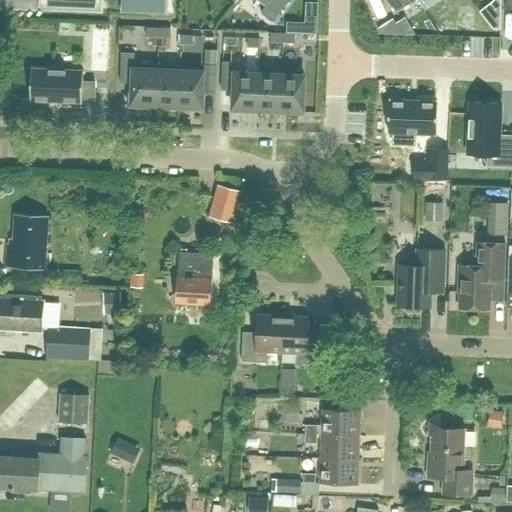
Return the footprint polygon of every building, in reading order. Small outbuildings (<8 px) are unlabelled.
[(259,0),(266,4),(261,12),(273,21),(288,0),(259,0)] [(146,27),(146,36),(158,37),(158,27),(146,27)] [(170,28),(158,27),(158,37),(170,37),(170,28)] [(283,33),(271,32),(270,41),(282,42),(283,33)] [(295,33),(283,33),(282,42),(294,42),(295,33)] [(193,35),(181,34),(181,43),(193,44),(193,35)] [(247,37),(247,46),(259,47),(260,38),(247,37)] [(134,52),(121,52),(120,82),(133,83),(132,104),(155,105),(157,69),(134,68),(134,52)] [(157,69),(155,105),(178,106),(180,70),(180,65),(157,64),(157,69)] [(216,64),(204,64),(203,92),(215,92),(216,64)] [(33,68),(32,100),(84,102),(84,98),(96,98),(97,82),(85,81),(85,70),(33,68)] [(203,71),(180,70),(178,106),(202,107),(203,71)] [(233,108),(256,109),(258,73),(234,72),(233,108)] [(258,73),(256,109),(279,110),(281,74),(258,73)] [(304,75),(281,74),(279,110),(303,111),(304,75)] [(389,99),(388,132),(392,132),(416,133),(436,134),(437,100),(389,99)] [(469,101),(468,153),(488,154),(487,166),(511,166),(511,133),(500,134),(501,103),(469,101)] [(253,112),(254,131),(284,130),(283,110),(253,112)] [(414,160),(413,179),(447,180),(448,148),(429,148),(428,161),(414,160)] [(239,193),(217,186),(208,218),(230,224),(239,193)] [(463,216),(463,195),(451,195),(451,200),(435,200),(435,221),(450,221),(450,216),(463,216)] [(393,210),(373,207),(371,222),(391,224),(393,210)] [(8,243),(6,266),(45,268),(49,215),(15,213),(13,238),(10,238),(10,243),(8,243)] [(460,291),(459,308),(489,309),(490,280),(504,281),(505,242),(477,241),(477,265),(459,264),(458,291),(460,291)] [(444,276),(445,249),(417,248),(417,265),(400,264),(399,305),(406,305),(406,307),(409,310),(419,311),(422,308),(422,306),(429,306),(430,275),(444,276)] [(180,252),(177,301),(211,303),(214,254),(180,252)] [(81,284),(81,270),(61,269),(60,283),(81,284)] [(104,314),(122,313),(121,291),(103,292),(104,314)] [(2,298),(1,298),(0,308),(0,327),(42,330),(44,301),(42,300),(42,295),(2,293),(2,298)] [(282,351),(284,315),(258,314),(257,332),(243,331),(242,360),(267,361),(268,350),(282,351)] [(284,315),(282,351),(296,352),(296,363),(321,364),(323,335),(309,334),(310,316),(284,315)] [(47,356),(75,358),(75,360),(89,360),(90,328),(77,327),(49,325),(47,356)] [(295,395),(295,381),(282,381),(282,395),(295,395)] [(16,435),(53,393),(41,382),(4,425),(16,435)] [(320,389),(320,398),(329,398),(329,389),(320,389)] [(61,392),(59,416),(59,422),(88,423),(89,394),(61,392)] [(322,424),(317,424),(305,424),(305,432),(317,433),(322,433),(359,435),(360,410),(323,408),(322,424)] [(463,468),(464,427),(452,427),(452,421),(446,414),(437,414),(430,420),(429,434),(432,434),(431,459),(429,459),(428,475),(444,476),(443,492),(472,494),(473,469),(463,468)] [(511,430),(508,414),(493,416),(495,432),(511,430)] [(305,432),(305,442),(317,442),(317,433),(305,432)] [(484,448),(483,432),(470,433),(470,449),(484,448)] [(359,435),(322,433),(321,457),(358,458),(359,435)] [(60,436),(59,454),(26,451),(26,456),(0,454),(0,486),(38,489),(38,488),(84,491),(86,455),(85,455),(86,437),(60,436)] [(358,458),(321,457),(320,482),(357,483),(358,458)] [(315,482),(316,473),(304,472),(303,481),(315,482)] [(300,492),(301,480),(276,479),(275,491),(300,492)] [(478,495),(478,501),(492,502),(492,499),(504,500),(504,488),(491,487),(491,496),(478,495)]
